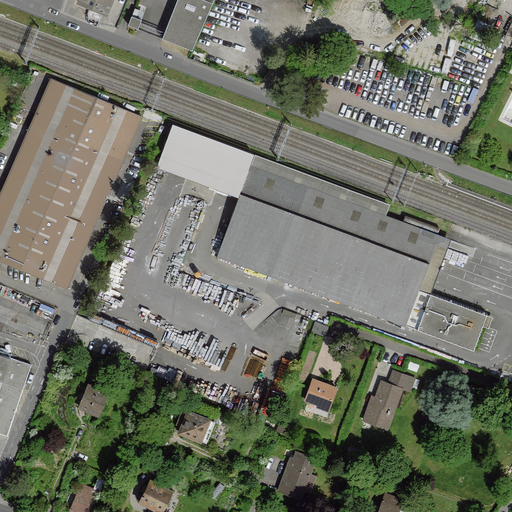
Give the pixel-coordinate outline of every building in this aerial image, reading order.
[(107,14),(112,0),(80,0),(79,3),(107,14)] [(177,0),(163,39),(193,50),(215,0),(177,0)] [(368,3),(360,0),(344,0),(338,17),(362,25),(367,14),(364,13),(368,3)] [(142,20),(132,16),(129,25),(138,29),(142,20)] [(465,47),(449,40),(442,55),(458,63),(465,47)] [(272,56),(259,50),(253,64),(266,69),(272,56)] [(142,115),(51,76),(0,193),(0,259),(67,288),(142,115)] [(188,178),(239,196),(247,174),(254,153),(171,123),(156,166),(188,178)] [(254,153),(247,174),(438,245),(421,290),(431,293),(447,248),(449,244),(451,239),(386,215),(387,212),(391,204),(254,153)] [(438,245),(247,174),(239,196),(236,204),(217,255),(475,351),(485,326),(487,327),(489,328),(494,316),(431,293),(421,290),(438,245)] [(32,364),(0,353),(0,432),(8,435),(32,364)] [(390,383),(403,388),(411,391),(416,378),(395,370),(390,383)] [(337,387),(317,380),(315,387),(311,386),(307,400),(320,405),(320,403),(330,407),(337,387)] [(390,383),(384,381),(375,403),(371,402),(365,420),(384,427),(391,410),(394,411),(403,388),(390,383)] [(109,393),(89,384),(80,407),(100,415),(109,393)] [(171,392),(159,387),(155,395),(176,403),(178,397),(170,394),(171,392)] [(209,420),(189,412),(181,432),(201,439),(209,420)] [(215,422),(209,420),(201,439),(207,441),(215,422)] [(156,439),(141,434),(137,446),(152,451),(156,439)] [(316,458),(298,451),(283,491),(301,498),(316,458)] [(393,478),(385,475),(383,480),(391,483),(393,478)] [(101,476),(95,490),(98,491),(97,493),(111,499),(118,483),(101,476)] [(162,511),(174,490),(151,479),(140,501),(161,511),(162,511)] [(95,490),(82,484),(79,492),(73,506),(71,510),(77,511),(89,511),(97,493),(98,491),(95,490)] [(73,506),(79,492),(73,489),(67,503),(73,506)] [(398,511),(403,499),(385,493),(378,511),(398,511)]
